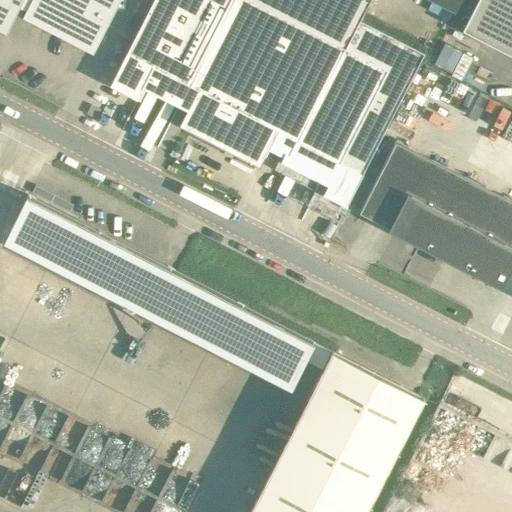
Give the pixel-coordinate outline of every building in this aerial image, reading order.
[(4,23),(14,5),(92,45),(92,44),(91,44),(113,0),(0,0),(0,21),(5,24),(6,24),(4,23)] [(123,60),(110,85),(137,99),(154,66),(202,91),(185,123),(258,160),(275,128),(335,159),(331,166),(338,170),(339,168),(337,167),(387,69),(343,47),(366,0),(153,0),(124,58),(123,58),(122,59),(123,60)] [(430,0),(455,13),(461,0),(430,0)] [(511,0),(478,0),(463,30),(511,55),(511,0)] [(498,283),(502,285),(511,264),(511,199),(396,140),(359,212),(476,271),(474,273),(496,285),(498,283)] [(363,511),(422,399),(331,350),(248,511),(363,511)] [(17,459),(101,499),(123,452),(107,444),(111,437),(78,421),(69,440),(56,434),(62,422),(44,414),(48,405),(4,385),(0,393),(0,478),(6,482),(17,459)]
